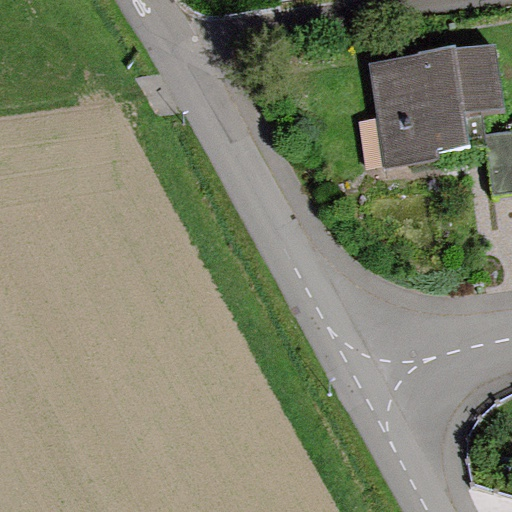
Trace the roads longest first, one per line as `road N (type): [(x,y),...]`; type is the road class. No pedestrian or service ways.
road 1 (residential): [(140,0),(373,381)]
road 2 (residential): [(373,381),(441,511)]
road 3 (residential): [(511,344),(373,381)]
